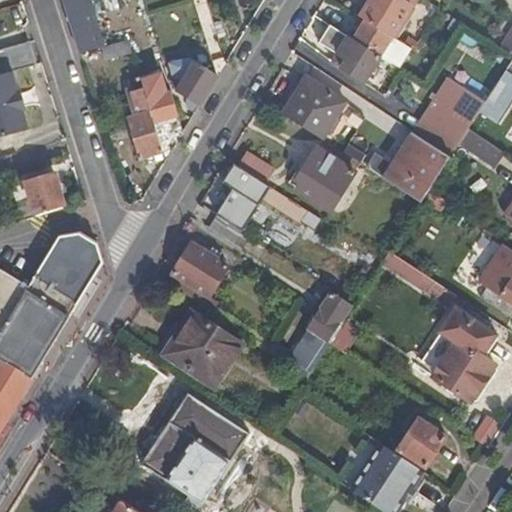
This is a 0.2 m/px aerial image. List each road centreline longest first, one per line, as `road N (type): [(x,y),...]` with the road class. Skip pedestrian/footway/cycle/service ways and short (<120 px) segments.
road 1 (residential): [(131,272),(296,0)]
road 2 (residential): [(45,0),(131,272)]
road 3 (residential): [(0,490),(131,272)]
